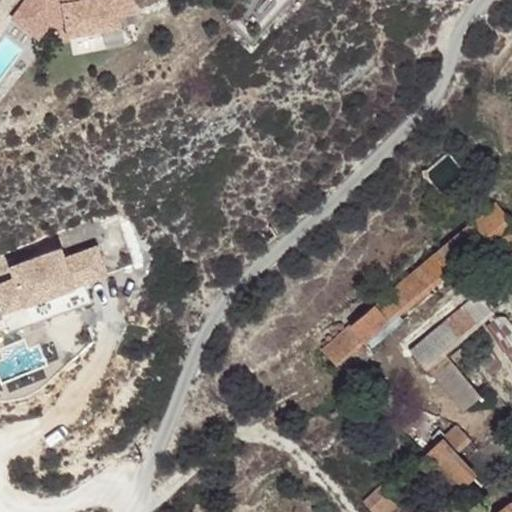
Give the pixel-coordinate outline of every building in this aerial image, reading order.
[(30,0),(18,17),(44,37),(55,22),(72,20),(75,34),(127,23),(125,14),(142,11),(139,0),(30,0)] [(511,252),(511,251),(511,220),(497,202),(317,352),(328,366),(493,229),(511,252)] [(259,229),(259,233),(265,242),(274,234),(268,229),(267,227),(262,226),(259,229)] [(63,251),(6,270),(10,280),(0,283),(0,300),(4,314),(110,280),(99,246),(64,257),(63,251)] [(496,265),(511,284),(511,251),(511,252),(496,265)] [(424,367),(440,352),(490,313),(476,296),(410,352),(424,367)] [(511,332),(498,317),(481,332),(502,356),(482,373),(502,396),(511,387),(511,332)] [(477,395),(440,352),(424,367),(458,410),(477,395)] [(433,434),(440,440),(453,455),(471,439),(457,424),(445,433),(440,428),(433,434)] [(453,455),(440,440),(424,455),(457,490),(472,477),(453,455)] [(392,511),(412,493),(394,473),(362,506),(367,511),(392,511)]
